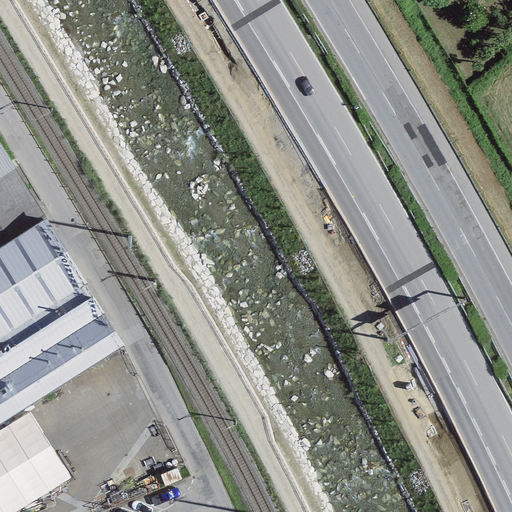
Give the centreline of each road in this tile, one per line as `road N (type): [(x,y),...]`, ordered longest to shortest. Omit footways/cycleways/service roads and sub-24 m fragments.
road 1 (unclassified): [(296,511),(162,262),(2,0)]
road 2 (motorway): [(256,0),(511,457)]
road 3 (unclassified): [(0,107),(150,364),(217,511)]
road 4 (motorway): [(511,328),(326,0)]
